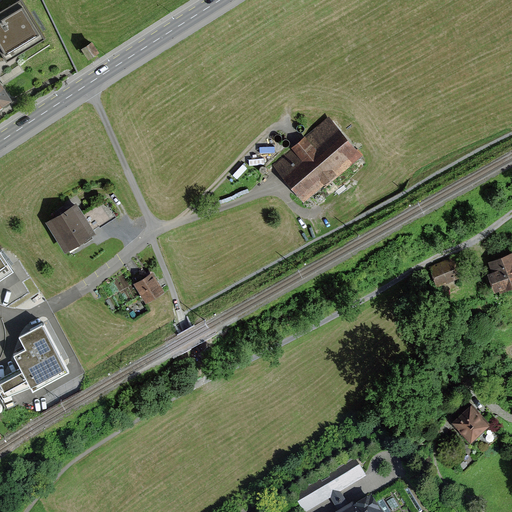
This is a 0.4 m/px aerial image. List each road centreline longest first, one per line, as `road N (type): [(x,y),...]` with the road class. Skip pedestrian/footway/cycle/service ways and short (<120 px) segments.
road 1 (residential): [(511,214),(366,302),(219,373)]
road 2 (track): [(25,511),(65,466),(219,373)]
road 3 (residential): [(0,307),(50,308),(152,231)]
road 4 (residential): [(86,85),(152,231)]
road 5 (primary): [(220,0),(86,85)]
road 6 (residential): [(152,231),(187,328),(219,373)]
road 7 (residential): [(152,231),(274,187),(286,196)]
